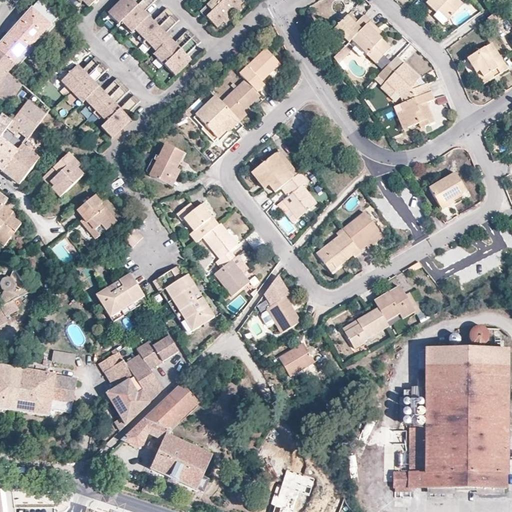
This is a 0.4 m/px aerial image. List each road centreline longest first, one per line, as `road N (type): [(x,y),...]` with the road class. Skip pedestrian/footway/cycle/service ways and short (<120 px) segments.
road 1 (residential): [(287,257),(315,291),(335,298),(487,210),(494,194),(469,127)]
road 2 (residential): [(287,257),(228,181),(228,165),(314,80)]
road 3 (residential): [(76,482),(231,332)]
road 4 (residential): [(314,80),(357,138),(388,159),(428,152),(469,127)]
road 5 (residential): [(147,261),(157,239),(152,215),(109,151),(159,106)]
road 6 (residential): [(380,0),(440,59),(469,127)]
road 7 (residential): [(159,106),(89,32),(91,17),(109,0)]
